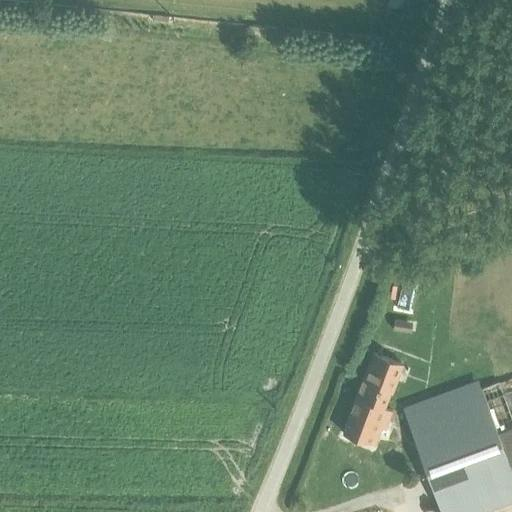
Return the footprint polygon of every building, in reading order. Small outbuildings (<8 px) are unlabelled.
[(275,26),(274,34),(334,40),(335,32),(275,26)] [(399,276),(393,309),(411,313),(417,279),(399,276)] [(394,318),(393,328),(412,331),(413,320),(394,318)] [(374,350),(342,432),(375,444),(382,427),(386,429),(393,409),(386,406),(405,362),(374,350)] [(440,392),(405,405),(443,511),(477,511),(511,499),(511,413),(500,380),(463,392),(459,382),(439,389),(440,392)]
